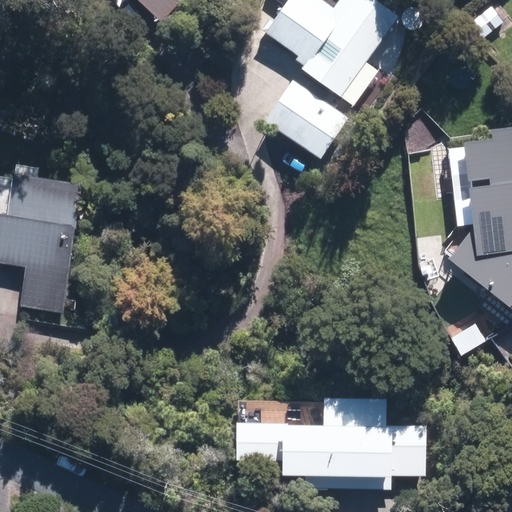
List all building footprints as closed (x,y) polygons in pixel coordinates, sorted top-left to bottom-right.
[(132,0),(159,26),(184,0),(132,0)] [(340,0),(334,10),(319,0),(292,0),(268,36),(299,57),(294,64),(356,105),(381,68),(369,60),(399,15),(377,0),(340,0)] [(491,6),(469,24),(481,40),(504,22),(491,6)] [(350,118),(295,80),(269,118),(324,156),(350,118)] [(511,127),(487,130),(488,139),(463,142),(473,229),(447,261),(511,313),(511,127)] [(40,167),(15,164),(14,177),(0,175),(0,262),(24,265),(19,307),(63,312),(78,184),(39,180),(40,167)] [(384,399),(237,396),(235,471),(297,472),(297,488),(389,490),(389,479),(422,480),(423,424),(384,423),(384,399)]
